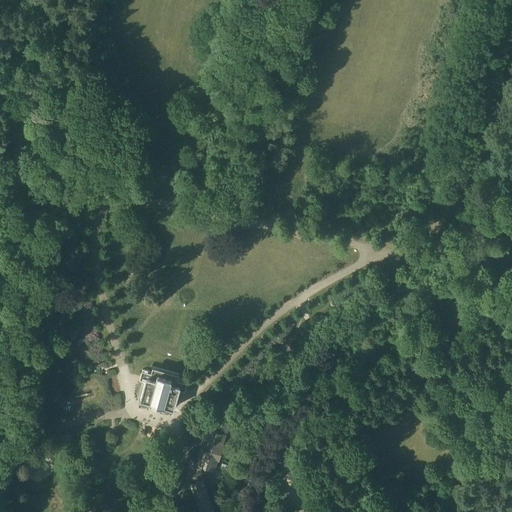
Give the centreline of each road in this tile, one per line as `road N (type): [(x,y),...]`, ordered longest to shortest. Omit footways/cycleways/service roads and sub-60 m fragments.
road 1 (track): [(298,297),(320,361),(276,416),(255,480),(259,493),(279,496),(280,511)]
road 2 (track): [(213,214),(272,0)]
